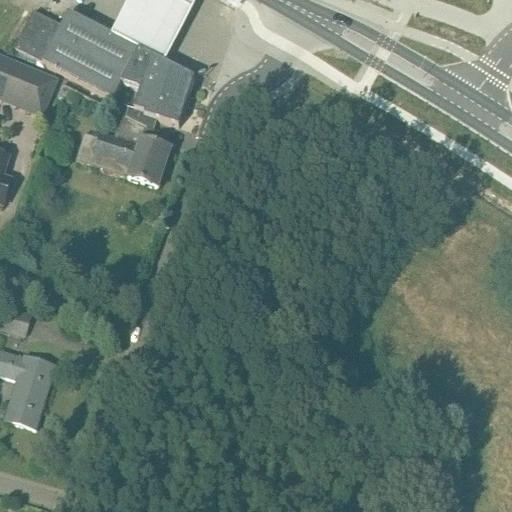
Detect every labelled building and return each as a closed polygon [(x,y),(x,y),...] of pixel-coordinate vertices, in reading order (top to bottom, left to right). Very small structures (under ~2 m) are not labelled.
[(69,17),(62,30),(35,16),(13,53),(112,106),(122,88),(140,54),(69,17)] [(140,94),(138,100),(134,113),(146,116),(145,120),(157,124),(179,131),(195,83),(195,82),(165,67),(168,62),(154,54),(153,56),(142,50),(140,54),(122,88),(140,94)] [(0,104),(2,105),(18,67),(0,59),(0,104)] [(57,83),(18,67),(2,105),(42,122),(57,83)] [(63,87),(57,103),(75,110),(80,96),(63,87)] [(126,121),(129,110),(118,103),(114,114),(124,119),(126,121)] [(142,145),(147,132),(126,121),(124,119),(117,142),(101,137),(100,142),(83,136),(74,166),(159,192),(172,154),(142,145)] [(12,183),(5,181),(11,160),(0,156),(0,209),(3,211),(12,183)] [(0,334),(25,341),(32,317),(7,310),(0,334)] [(56,371),(24,361),(0,353),(0,382),(16,387),(5,425),(37,435),(56,371)]
